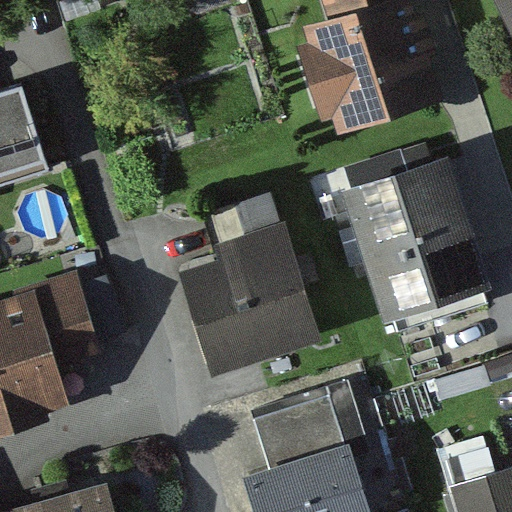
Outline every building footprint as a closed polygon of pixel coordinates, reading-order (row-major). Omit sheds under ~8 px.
[(315,21),(324,47),(315,50),(334,108),(342,105),(348,124),(449,92),(419,0),(338,0),(342,13),(315,21)] [(0,91),(0,185),(56,168),(30,82),(0,91)] [(493,294),(455,161),(359,188),(397,321),(493,294)] [(231,255),(297,235),(283,188),(216,209),(222,228),(231,255)] [(231,255),(197,266),(225,358),(326,328),(297,235),(231,255)] [(84,278),(0,303),(0,424),(73,402),(62,368),(108,354),(84,278)] [(283,466),(355,442),(339,393),(266,417),(272,435),(283,466)] [(283,466),(255,475),(267,511),(377,511),(355,442),(283,466)] [(511,511),(511,470),(468,484),(476,511),(511,511)] [(118,511),(110,480),(0,510),(0,511),(118,511)]
